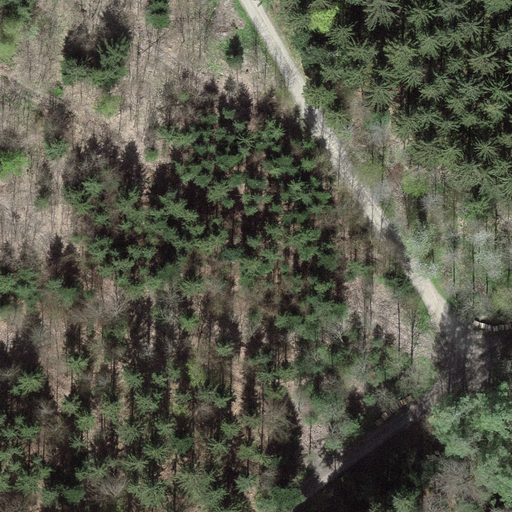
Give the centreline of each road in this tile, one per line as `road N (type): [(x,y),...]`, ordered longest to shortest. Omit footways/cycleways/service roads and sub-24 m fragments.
road 1 (track): [(245,0),(473,366),(511,410)]
road 2 (track): [(272,511),(410,408),(511,345)]
